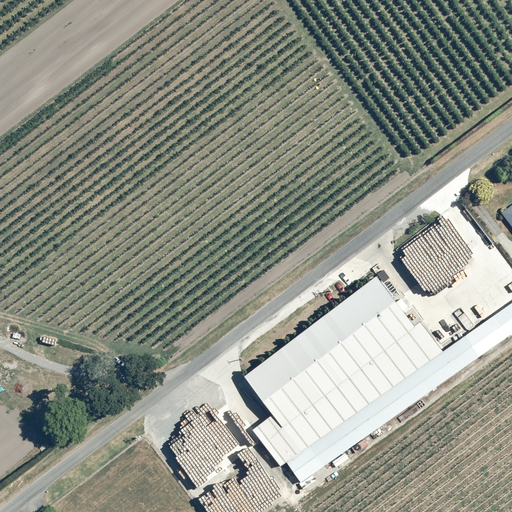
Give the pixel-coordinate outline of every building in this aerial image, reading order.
[(511,201),(508,204),(509,206),(501,212),(511,226),(511,201)] [(463,204),(439,223),(446,231),(454,224),(478,255),(484,250),(494,242),(463,204)] [(494,242),(484,250),(494,262),(496,261),(499,265),(504,261),(506,264),(509,261),(494,242)] [(504,281),(511,291),(511,272),(503,279),(504,281)] [(511,291),(504,281),(494,288),(507,306),(511,302),(511,291)] [(414,331),(378,282),(245,378),(273,415),(250,432),(280,473),(286,468),(300,488),(511,334),(511,306),(443,356),(421,326),(414,331)]
